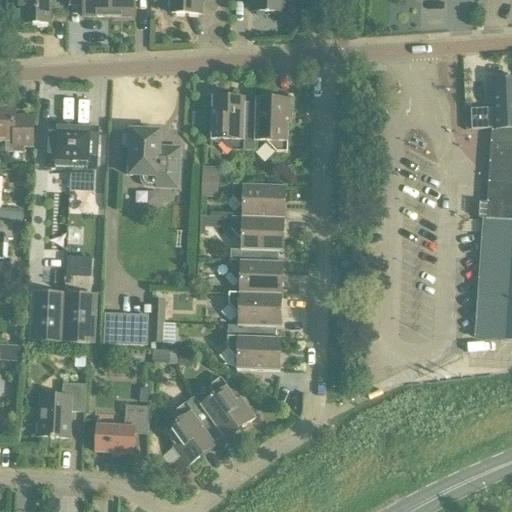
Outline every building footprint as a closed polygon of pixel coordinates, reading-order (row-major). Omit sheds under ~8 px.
[(22,0),(22,25),(51,25),(51,4),(53,4),(53,0),(22,0)] [(72,0),(72,7),(83,7),(83,20),(110,20),(109,0),(72,0)] [(109,0),(110,20),(135,21),(135,0),(109,0)] [(171,0),(171,16),(201,17),(201,0),(171,0)] [(283,14),(283,0),(251,0),(252,14),(283,14)] [(494,110),(471,111),(472,131),(487,130),(487,131),(492,130),(511,129),(511,81),(493,82),(494,110)] [(253,125),(254,105),(224,104),(224,99),(212,99),(211,142),(223,143),(233,153),(243,153),(244,125),(253,125)] [(276,106),(254,105),(253,125),(244,125),(243,153),(255,153),(255,143),(266,144),(276,154),(287,154),(288,127),(292,127),(293,101),(277,100),(276,106)] [(0,109),(0,141),(5,142),(5,154),(25,154),(25,150),(34,150),(35,117),(14,117),(15,110),(0,109)] [(49,129),(47,169),(71,170),(73,130),(49,129)] [(483,264),(477,340),(511,342),(511,129),(492,130),(488,184),(487,204),(479,204),(478,220),(486,221),(483,264)] [(71,170),(70,193),(94,194),(95,171),(97,131),(73,130),(71,170)] [(142,179),(141,182),(141,183),(142,185),(142,186),(143,187),(144,188),(145,189),(146,189),(147,189),(157,190),(179,191),(180,151),(166,150),(166,152),(160,152),(161,134),(145,134),(145,131),(135,130),(135,133),(132,133),(132,137),(129,136),(128,146),(131,146),(130,178),(141,179),(142,179)] [(203,169),(202,185),(219,186),(219,169),(203,169)] [(219,186),(202,185),(201,200),(218,201),(219,186)] [(241,220),(285,222),(285,209),(280,209),(281,188),(233,186),(232,198),(242,208),(241,219),(241,220)] [(0,223),(13,224),(23,225),(23,212),(0,211),(0,223)] [(230,251),(230,263),(259,264),(259,253),(279,254),(279,233),(284,233),(285,222),(241,220),(241,219),(232,219),(231,230),(241,240),(240,251),(230,251)] [(203,220),(203,238),(207,238),(207,230),(213,230),(214,220),(203,220)] [(13,224),(0,223),(0,260),(2,261),(3,241),(12,241),(13,224)] [(259,264),(230,263),(230,274),(239,284),(239,295),(239,296),(282,298),(283,285),(277,285),(279,254),(259,253),(259,264)] [(33,295),(30,343),(63,344),(65,296),(33,295)] [(239,296),(239,295),(229,295),(229,306),(238,316),(238,327),(238,328),(256,329),(256,339),(276,340),(277,309),(282,309),(282,298),(239,296)] [(65,296),(63,344),(94,346),(96,298),(65,296)] [(152,301),(151,323),(165,324),(166,301),(152,301)] [(149,318),(105,316),(104,347),(148,349),(149,318)] [(165,324),(151,323),(150,345),(164,346),(165,324)] [(238,328),(238,327),(228,327),(227,350),(237,360),(236,372),(280,374),(280,361),(275,361),(276,340),(256,339),(256,329),(238,328)] [(23,362),(23,348),(7,347),(7,361),(23,362)] [(177,352),(153,351),(153,366),(177,367),(177,353),(177,352)] [(191,354),(177,353),(177,367),(190,368),(191,354)] [(210,400),(201,406),(200,407),(211,421),(201,428),(214,444),(239,426),(242,430),(256,420),(241,398),(237,401),(221,379),(212,386),(210,400)] [(85,415),(86,387),(63,385),(62,397),(41,396),(38,439),(51,440),(51,441),(54,441),(54,440),(69,441),(71,414),(85,415)] [(141,392),(140,408),(126,408),(124,429),(97,427),(95,454),(133,456),(135,436),(148,437),(150,392),(141,392)] [(174,447),(171,449),(161,456),(177,477),(200,461),(197,456),(214,444),(201,428),(211,421),(200,407),(201,406),(195,398),(177,411),(174,425),(164,433),(174,447)]
